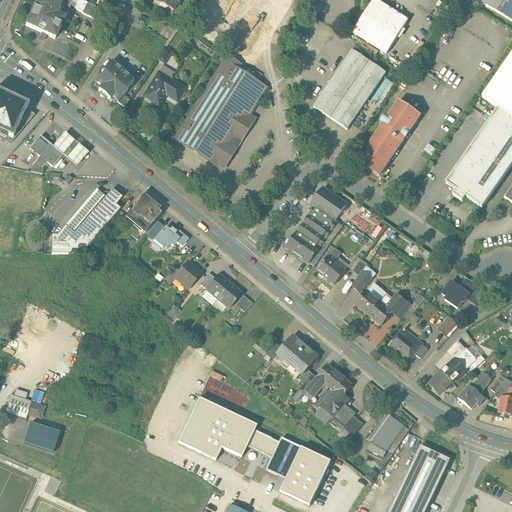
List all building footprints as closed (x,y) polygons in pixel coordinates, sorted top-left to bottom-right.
[(37,0),(25,26),(54,40),(73,0),(37,0)] [(154,0),(153,3),(173,12),(175,6),(177,7),(180,0),(154,0)] [(206,0),(195,19),(252,55),(268,30),(259,25),(275,0),(206,0)] [(408,21),(375,0),(373,0),(353,33),(386,55),(408,21)] [(511,0),(478,0),(478,1),(511,21),(511,0)] [(164,49),(157,61),(163,65),(171,53),(164,49)] [(386,74),(352,51),(314,107),(347,131),(386,74)] [(511,53),(482,98),(498,109),(511,118),(511,53)] [(133,82),(111,62),(101,73),(103,74),(95,83),(100,88),(98,91),(109,100),(111,98),(117,103),(127,92),(126,90),(133,82)] [(185,90),(158,74),(143,97),(158,107),(167,93),(178,100),(185,90)] [(29,105),(0,91),(0,140),(11,144),(34,116),(26,111),(29,105)] [(123,108),(129,100),(124,96),(118,103),(123,108)] [(399,102),(398,102),(387,118),(385,116),(380,123),(383,124),(357,162),(379,177),(380,177),(421,117),(420,116),(399,102)] [(511,118),(498,109),(446,184),(456,191),(452,192),(453,195),(453,196),(462,202),(466,197),(482,209),(511,165),(511,118)] [(59,142),(54,149),(62,156),(77,167),(82,160),(88,154),(65,136),(59,142)] [(47,163),(52,168),(62,156),(54,149),(40,137),(30,149),(38,156),(40,157),(32,167),(31,167),(30,173),(42,175),(43,169),(42,169),(47,163)] [(68,176),(63,182),(67,186),(72,180),(68,176)] [(323,189),(311,206),(314,208),(297,233),(286,249),(309,265),(309,264),(320,248),(324,243),(337,223),(335,222),(347,205),(323,189)] [(111,190),(74,234),(65,227),(57,236),(51,236),(51,249),(51,255),(81,255),(98,235),(120,210),(115,206),(121,198),(111,190)] [(161,214),(142,198),(126,217),(145,232),(161,214)] [(169,232),(164,228),(154,241),(162,249),(164,246),(167,249),(170,245),(172,247),(176,242),(182,247),(187,240),(176,231),(175,233),(171,230),(169,232)] [(320,248),(309,264),(314,268),(329,246),(324,243),(320,248)] [(335,249),(328,257),(317,271),(334,285),(346,272),(334,262),(341,254),(335,249)] [(356,257),(347,268),(353,272),(361,261),(356,257)] [(361,261),(353,272),(359,277),(362,272),(367,265),(361,261)] [(201,274),(187,263),(180,273),(175,279),(188,290),(201,274)] [(175,269),(168,277),(173,281),(175,279),(180,273),(175,269)] [(372,280),(362,272),(359,277),(352,287),(360,294),(372,280)] [(208,274),(199,285),(205,290),(214,280),(208,274)] [(214,280),(205,290),(217,300),(229,285),(218,276),(214,280)] [(168,277),(162,285),(166,289),(173,281),(168,277)] [(472,287),(464,282),(459,289),(467,295),(472,287)] [(459,289),(450,283),(442,295),(447,298),(445,301),(458,310),(462,303),(464,304),(467,300),(469,296),(467,295),(459,289)] [(229,285),(217,300),(229,309),(241,295),(229,285)] [(485,296),(472,287),(467,295),(469,296),(467,300),(478,307),(485,296)] [(380,303),(367,292),(355,305),(368,316),(380,303)] [(392,300),(386,308),(380,303),(368,316),(381,327),(392,314),(394,316),(405,302),(396,295),(392,300)] [(386,295),(380,303),(386,308),(392,300),(386,295)] [(252,304),(243,297),(235,306),(240,310),(245,314),(252,304)] [(394,316),(400,321),(411,307),(405,302),(394,316)] [(173,306),(167,316),(173,320),(180,310),(173,306)] [(235,306),(230,313),(234,317),(240,310),(235,306)] [(449,318),(443,312),(440,316),(446,321),(449,318)] [(446,321),(438,330),(446,338),(457,325),(449,318),(446,321)] [(428,350),(403,330),(388,348),(408,364),(415,356),(420,359),(428,350)] [(282,349),(277,355),(278,356),(290,366),(306,347),(293,336),(282,349)] [(493,340),(478,353),(486,362),(493,356),(489,352),(497,345),(493,340)] [(276,344),(269,354),(275,359),(278,356),(277,355),(282,349),(276,344)] [(319,358),(306,347),(290,366),(302,376),(303,377),(308,371),(319,358)] [(464,352),(454,361),(442,373),(451,384),(469,368),(468,367),(469,366),(474,362),(466,353),(464,352)] [(493,356),(486,362),(490,367),(497,360),(493,356)] [(480,367),(475,361),(474,362),(469,366),(475,372),(480,367)] [(328,366),(317,378),(319,379),(312,388),(318,393),(325,385),(329,389),(329,388),(340,376),(328,366)] [(308,371),(303,377),(302,376),(299,380),(304,384),(312,375),(308,371)] [(441,372),(429,384),(439,395),(451,384),(442,373),(441,372)] [(473,386),(471,388),(468,386),(458,399),(471,411),(476,405),(478,407),(485,399),(481,396),(482,396),(480,395),(491,381),(483,374),(479,378),(473,386)] [(353,386),(340,376),(329,388),(329,389),(334,392),(319,409),(332,420),(342,408),(349,399),(345,396),(353,386)] [(473,377),(471,379),(469,378),(466,380),(473,386),(479,378),(477,377),(476,379),(473,377)] [(500,379),(498,383),(497,382),(491,391),(495,394),(504,382),(500,379)] [(511,384),(506,380),(504,382),(495,394),(494,396),(501,400),(498,414),(511,416),(511,389),(511,384)] [(30,403),(11,397),(6,413),(25,419),(26,415),(30,404),(30,403)] [(198,399),(177,444),(215,462),(221,449),(241,458),(246,447),(272,458),(266,471),(286,480),(280,493),(310,507),(331,462),(281,439),(279,443),(254,431),(256,426),(198,399)] [(44,408),(30,404),(26,415),(40,420),(44,408)] [(354,417),(342,408),(332,420),(343,430),(354,417)] [(390,417),(372,442),(387,450),(404,427),(390,417)] [(387,450),(372,442),(367,450),(383,458),(387,450)] [(428,511),(454,460),(425,446),(392,511),(428,511)]
